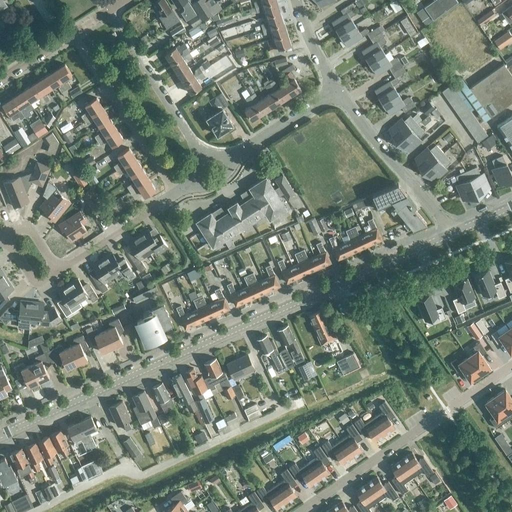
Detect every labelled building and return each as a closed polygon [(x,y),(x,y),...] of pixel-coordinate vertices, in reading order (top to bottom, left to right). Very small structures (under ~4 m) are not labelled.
[(157,0),(154,2),(161,15),(158,17),(167,29),(180,20),(172,9),(170,9),(164,0),(157,0)] [(172,0),(177,7),(181,4),(184,8),(183,11),(181,13),(186,20),(196,14),(187,0),(172,0)] [(218,11),(214,5),(211,7),(206,0),(195,0),(191,3),(202,22),(218,11)] [(434,0),(424,7),(433,20),(458,2),(456,0),(434,0)] [(275,1),(255,7),(257,12),(262,11),(263,8),(264,7),(267,16),(279,12),(275,1)] [(343,15),(331,23),(339,35),(355,25),(350,17),(356,14),(356,12),(354,8),(351,3),(340,10),(343,15)] [(506,9),(501,12),(509,23),(511,20),(511,3),(506,9)] [(364,16),(369,13),(365,6),(359,9),(364,16)] [(481,26),(496,16),(492,10),(477,20),(481,26)] [(279,12),(267,16),(270,24),(268,25),(266,23),(261,24),(262,30),(283,23),(279,12)] [(188,19),(193,27),(201,21),(197,14),(188,19)] [(384,24),(394,19),(392,15),(381,20),(384,24)] [(219,20),(215,21),(217,26),(228,22),(226,17),(219,19),(219,20)] [(406,17),(400,21),(404,26),(409,22),(406,17)] [(286,34),(283,23),(262,30),(264,35),(269,33),(270,30),(272,29),(274,38),(286,34)] [(185,30),(181,24),(170,31),(174,38),(185,30)] [(355,25),(339,35),(346,46),(367,34),(370,39),(381,32),(377,27),(369,32),(367,29),(365,28),(359,32),(355,25)] [(193,39),(204,32),(201,27),(190,33),(193,39)] [(210,38),(217,33),(214,28),(206,33),(210,38)] [(426,42),(432,38),(426,29),(420,33),(426,42)] [(494,41),(499,49),(511,39),(511,36),(508,31),(494,41)] [(373,44),(361,51),(369,63),(385,54),(380,46),(386,43),(386,40),(381,32),(370,39),(373,44)] [(150,40),(147,34),(140,39),(143,44),(150,40)] [(286,34),(274,38),(276,44),(269,46),(270,51),(278,49),(290,45),(286,34)] [(422,38),(417,42),(420,47),(426,44),(422,38)] [(172,63),(189,52),(187,48),(182,50),(182,54),(181,55),(176,47),(165,54),(172,63)] [(234,51),(237,58),(245,55),(243,49),(234,51)] [(192,57),(189,52),(172,63),(178,73),(188,67),(183,59),(185,58),(188,59),(192,57)] [(385,54),(369,63),(376,75),(389,68),(392,73),(402,66),(399,61),(397,58),(395,57),(389,61),(385,54)] [(275,67),(287,64),(285,58),(273,61),(275,67)] [(210,66),(206,60),(201,63),(204,69),(210,66)] [(65,64),(54,70),(66,89),(71,86),(68,81),(66,82),(64,80),(72,75),(65,64)] [(490,117),(511,101),(511,75),(503,64),(469,88),(490,117)] [(395,78),(374,91),(382,103),(397,93),(393,86),(398,82),(399,80),(397,77),(406,71),(402,66),(392,73),(395,78)] [(193,74),(188,67),(178,73),(184,83),(202,72),(199,67),(195,70),(195,73),(193,74)] [(66,89),(54,70),(44,77),(51,88),(58,83),(60,86),(58,87),(62,92),(66,89)] [(430,74),(434,81),(441,77),(437,70),(430,74)] [(205,76),(202,72),(184,83),(191,93),(201,86),(196,79),(198,78),(201,79),(205,76)] [(284,84),(291,95),(301,88),(294,78),(289,72),(285,74),(289,81),(284,84)] [(51,88),(44,77),(33,84),(45,103),(50,100),(47,95),(45,96),(43,93),(51,88)] [(291,95),(284,84),(276,89),(275,88),(277,85),(274,80),(269,83),(281,101),(291,95)] [(272,92),(264,97),(271,107),(281,101),(269,83),(265,86),(268,91),(271,90),(272,92)] [(45,103),(33,84),(23,90),(30,102),(38,97),(39,99),(38,100),(41,105),(45,103)] [(445,96),(455,89),(452,84),(442,91),(445,96)] [(72,97),(82,91),(78,85),(69,91),(72,97)] [(254,93),(249,85),(245,88),(250,96),(254,93)] [(459,94),(455,89),(445,96),(449,101),(459,94)] [(30,102),(23,90),(12,97),(25,116),(29,113),(26,108),(24,109),(23,106),(30,102)] [(221,93),(215,97),(209,101),(215,109),(217,108),(219,111),(207,118),(218,135),(219,134),(221,134),(224,132),(224,131),(233,125),(223,109),(228,105),(221,93)] [(254,93),(250,96),(261,114),(271,107),(264,97),(257,102),(256,100),(257,97),(254,93)] [(397,93),(382,103),(389,115),(401,107),(404,112),(415,106),(412,101),(410,97),(408,97),(402,100),(397,93)] [(462,99),(459,94),(449,101),(452,106),(462,99)] [(261,114),(250,96),(245,99),(248,103),(251,103),(252,105),(245,110),(251,120),(261,114)] [(2,104),(12,121),(19,117),(20,119),(25,116),(12,97),(2,104)] [(84,120),(103,108),(96,97),(85,104),(90,112),(87,114),(86,112),(81,116),(84,120)] [(466,105),(462,99),(452,106),(456,112),(466,105)] [(428,102),(421,109),(427,115),(434,108),(428,102)] [(469,110),(466,105),(456,112),(459,117),(469,110)] [(103,108),(84,120),(87,125),(92,121),(91,120),(93,118),(98,125),(109,118),(103,108)] [(55,117),(50,110),(44,120),(49,127),(55,117)] [(473,115),(469,110),(459,117),(463,122),(473,115)] [(397,142),(417,124),(410,115),(403,121),(402,119),(389,130),(397,142)] [(476,120),(473,115),(463,122),(466,127),(476,120)] [(511,115),(497,126),(511,148),(511,115)] [(109,118),(98,125),(103,133),(101,135),(99,133),(94,136),(97,141),(116,129),(109,118)] [(38,137),(46,132),(47,131),(40,120),(31,127),(38,137)] [(480,125),(476,120),(466,127),(470,132),(480,125)] [(425,132),(417,124),(397,142),(408,151),(421,140),(419,138),(425,132)] [(484,130),(480,125),(470,132),(474,137),(484,130)] [(123,139),(116,129),(97,141),(100,145),(105,142),(104,140),(107,139),(112,146),(123,139)] [(487,135),(484,130),(474,137),(477,142),(487,135)] [(23,146),(29,142),(22,131),(16,135),(23,146)] [(31,141),(37,137),(33,131),(27,135),(31,141)] [(73,140),(67,131),(62,135),(68,144),(73,140)] [(443,138),(447,143),(453,137),(449,132),(443,138)] [(490,136),(482,142),(487,150),(495,144),(490,136)] [(8,155),(20,147),(14,138),(2,147),(8,155)] [(78,151),(83,147),(77,139),(72,143),(78,151)] [(79,152),(73,144),(68,147),(74,155),(79,152)] [(423,171),(443,153),(436,144),(429,150),(428,148),(415,159),(423,171)] [(116,170),(135,158),(128,148),(117,155),(122,163),(120,164),(119,163),(113,166),(116,170)] [(451,161),(443,153),(423,171),(434,180),(446,169),(445,167),(451,161)] [(499,184),(511,180),(511,177),(505,163),(506,163),(502,155),(491,160),(495,168),(492,169),(499,184)] [(81,163),(84,169),(94,162),(90,157),(81,163)] [(135,158),(116,170),(119,175),(125,172),(123,170),(126,168),(131,176),(142,168),(135,158)] [(20,177),(4,183),(13,206),(29,200),(25,191),(27,188),(28,188),(32,180),(42,185),(49,167),(37,162),(31,177),(27,175),(20,177)] [(95,164),(84,171),(83,172),(87,178),(99,171),(95,164)] [(476,166),(466,171),(477,196),(489,188),(482,173),(480,174),(476,166)] [(142,168),(131,176),(136,183),(133,185),(132,183),(127,187),(130,191),(149,179),(142,168)] [(73,176),(80,187),(87,183),(84,178),(85,177),(82,174),(81,174),(79,171),(73,176)] [(477,196),(466,171),(456,176),(459,183),(456,185),(463,200),(477,196)] [(211,213),(197,222),(213,247),(266,213),(270,219),(286,209),(278,197),(284,193),(288,200),(296,195),(283,174),(275,179),(279,186),(274,190),(266,177),(250,188),(240,194),(243,199),(238,203),(236,201),(228,207),(229,208),(224,212),(220,207),(211,213)] [(156,189),(149,179),(130,191),(133,196),(138,192),(137,191),(139,189),(144,197),(156,189)] [(46,199),(40,206),(49,213),(47,215),(54,221),(70,202),(61,194),(56,187),(48,180),(42,195),(46,199)] [(372,194),(373,196),(377,207),(391,201),(394,204),(390,207),(393,211),(396,208),(413,229),(426,223),(406,199),(409,197),(398,183),(372,194)] [(82,194),(91,209),(100,203),(91,189),(82,194)] [(367,204),(365,199),(352,205),(354,208),(357,207),(358,209),(367,204)] [(354,214),(351,208),(343,211),(346,217),(354,214)] [(86,221),(80,211),(59,225),(64,233),(66,232),(72,240),(87,231),(82,224),(86,221)] [(321,231),(314,218),(308,221),(314,234),(321,231)] [(323,232),(328,230),(322,218),(317,221),(323,232)] [(366,233),(371,244),(382,239),(377,228),(376,228),(372,218),(367,220),(372,230),(366,233)] [(371,244),(366,233),(359,236),(355,226),(350,228),(360,249),(371,244)] [(350,240),(344,243),(349,254),(360,249),(350,228),(346,230),(350,240)] [(158,232),(153,236),(148,229),(138,236),(150,253),(154,250),(157,254),(168,247),(158,232)] [(291,238),(288,231),(281,234),(284,241),(291,238)] [(138,236),(129,242),(135,251),(134,253),(130,256),(140,272),(146,268),(140,259),(150,253),(138,236)] [(275,236),(268,239),(270,245),(277,241),(275,236)] [(349,254),(344,243),(338,246),(333,236),(329,238),(333,248),(338,259),(349,254)] [(320,253),(314,256),(319,267),(330,262),(325,251),(321,242),(316,244),(320,253)] [(12,248),(4,251),(8,260),(15,257),(12,248)] [(304,249),(299,251),(309,272),(319,267),(314,256),(308,259),(304,249)] [(309,272),(299,251),(294,254),(299,263),(293,266),(298,277),(309,272)] [(118,262),(112,253),(102,259),(114,276),(123,270),(129,279),(135,275),(124,259),(120,262),(118,262)] [(102,259),(93,265),(99,275),(98,276),(94,279),(102,292),(108,288),(104,282),(114,276),(102,259)] [(298,277),(293,266),(287,269),(282,259),(277,261),(282,271),(287,282),(298,277)] [(165,272),(171,269),(167,263),(162,267),(165,272)] [(270,277),(264,279),(269,290),(280,285),(275,274),(274,274),(270,265),(265,267),(270,277)] [(237,270),(240,275),(246,272),(244,267),(237,270)] [(196,269),(187,273),(191,280),(201,276),(198,268),(196,269)] [(487,270),(475,275),(483,296),(495,291),(498,298),(506,295),(500,281),(494,284),(487,270)] [(269,290),(264,279),(257,282),(253,272),(248,275),(258,295),(269,290)] [(146,274),(139,277),(142,284),(149,280),(146,274)] [(258,295),(248,275),(243,277),(248,286),(242,289),(247,300),(258,295)] [(77,278),(68,285),(79,302),(89,296),(92,302),(98,298),(90,285),(85,288),(83,288),(77,278)] [(0,283),(0,308),(7,301),(3,297),(4,294),(13,288),(7,279),(0,283)] [(459,297),(452,299),(458,313),(465,309),(462,302),(474,297),(467,279),(454,284),(459,297)] [(247,300),(242,289),(236,292),(231,282),(226,284),(231,294),(236,305),(247,300)] [(64,300),(64,302),(59,305),(66,316),(72,312),(82,306),(79,302),(68,285),(58,291),(64,300)] [(132,297),(134,302),(157,291),(155,286),(132,297)] [(213,302),(218,313),(229,308),(224,297),(219,288),(215,290),(219,300),(213,302)] [(202,295),(198,298),(207,318),(218,313),(213,302),(207,305),(202,295)] [(429,295),(417,300),(425,321),(438,315),(440,320),(446,318),(441,307),(436,310),(429,295)] [(207,318),(198,298),(193,300),(197,309),(191,312),(196,323),(207,318)] [(8,308),(0,316),(0,318),(5,324),(10,319),(18,320),(18,321),(18,327),(29,328),(30,322),(32,302),(21,300),(19,311),(18,312),(12,312),(8,308)] [(32,302),(30,322),(41,323),(40,325),(51,326),(56,323),(57,324),(62,320),(54,308),(53,307),(48,310),(43,310),(44,303),(32,302)] [(145,317),(137,321),(147,343),(165,334),(163,330),(173,325),(163,303),(144,312),(144,313),(143,314),(145,317)] [(126,309),(123,304),(111,309),(113,315),(126,309)] [(196,323),(191,312),(185,315),(181,305),(176,307),(180,317),(185,328),(196,323)] [(325,308),(309,315),(322,344),(338,337),(325,308)] [(457,324),(465,320),(462,313),(454,317),(457,324)] [(113,348),(123,343),(118,332),(123,330),(118,319),(109,323),(111,328),(105,331),(113,348)] [(473,323),(467,327),(475,341),(482,337),(473,323)] [(295,338),(294,339),(288,325),(277,329),(284,344),(290,341),(294,351),(292,352),(296,361),(304,358),(295,338)] [(97,328),(92,331),(90,327),(85,329),(92,344),(98,342),(103,352),(113,348),(105,331),(99,333),(97,328)] [(511,351),(511,334),(508,329),(499,335),(496,330),(490,334),(497,344),(502,340),(510,353),(511,351)] [(77,364),(87,359),(83,349),(88,346),(83,335),(73,339),(75,344),(69,347),(77,364)] [(288,368),(286,362),(280,352),(279,353),(272,339),(269,340),(267,335),(257,339),(263,353),(268,350),(277,367),(279,372),(288,368)] [(468,357),(480,374),(490,367),(486,362),(481,355),(486,351),(479,342),(474,345),(477,350),(468,357)] [(0,348),(2,354),(9,351),(6,344),(4,344),(0,346),(0,348)] [(77,364),(69,347),(64,350),(61,345),(52,349),(57,361),(62,358),(67,369),(77,364)] [(287,349),(284,350),(280,352),(286,362),(292,360),(287,349)] [(353,351),(335,360),(342,375),(361,366),(353,351)] [(39,382),(49,377),(44,367),(50,364),(45,353),(35,357),(37,362),(31,365),(39,382)] [(233,378),(254,369),(247,354),(227,364),(233,378)] [(323,366),(333,362),(330,355),(320,359),(323,366)] [(480,374),(468,357),(459,363),(456,358),(450,362),(457,372),(462,368),(470,381),(480,374)] [(216,358),(204,363),(210,376),(206,378),(213,393),(223,389),(228,398),(235,394),(231,385),(224,370),(222,371),(216,358)] [(39,382),(31,365),(25,367),(23,363),(14,367),(19,378),(24,376),(29,386),(39,382)] [(304,379),(312,376),(306,363),(299,366),(304,379)] [(0,396),(7,393),(6,390),(11,387),(1,365),(0,365),(0,396)] [(202,375),(198,377),(193,368),(185,372),(195,393),(197,393),(200,399),(195,401),(205,423),(213,419),(204,398),(213,393),(206,378),(203,379),(202,375)] [(189,412),(197,408),(180,374),(172,378),(174,382),(173,383),(178,395),(179,394),(184,403),(189,412)] [(170,397),(169,397),(162,382),(152,387),(164,412),(175,407),(172,402),(173,402),(170,397)] [(238,399),(245,396),(238,384),(232,387),(238,399)] [(495,396),(510,418),(511,416),(511,399),(505,389),(495,396)] [(133,396),(137,405),(132,407),(140,424),(150,419),(153,427),(160,424),(144,391),(133,396)] [(489,418),(496,428),(510,418),(495,396),(485,402),(494,415),(489,418)] [(126,430),(131,428),(128,420),(131,419),(122,401),(109,407),(117,425),(122,423),(126,430)] [(369,409),(374,406),(371,401),(366,404),(369,409)] [(383,411),(373,417),(385,434),(395,428),(389,419),(394,416),(384,401),(378,405),(383,411)] [(249,420),(261,413),(256,403),(243,409),(249,420)] [(158,416),(161,424),(169,420),(165,412),(158,416)] [(241,426),(234,412),(224,417),(227,424),(230,430),(241,426)] [(343,424),(349,420),(344,413),(338,417),(343,424)] [(91,416),(79,421),(85,433),(91,447),(98,444),(94,435),(91,437),(89,431),(96,428),(91,416)] [(385,434),(373,417),(364,424),(360,418),(354,422),(364,437),(370,433),(376,441),(385,434)] [(85,433),(79,421),(67,427),(73,439),(80,436),(86,450),(91,447),(85,433)] [(341,440),(352,457),(362,450),(356,442),(362,438),(352,423),(346,428),(350,434),(341,440)] [(217,429),(220,436),(230,430),(227,424),(217,429)] [(63,456),(69,453),(65,446),(68,445),(61,430),(50,435),(57,450),(60,448),(63,456)] [(203,431),(194,435),(197,442),(207,438),(203,431)] [(155,443),(150,432),(144,434),(149,445),(155,443)] [(309,439),(304,432),(297,437),(302,444),(309,439)] [(501,448),(507,443),(500,433),(494,437),(501,448)] [(50,454),(56,451),(49,436),(47,437),(46,437),(43,438),(42,439),(38,441),(43,452),(42,452),(48,464),(53,462),(50,454)] [(123,442),(130,453),(133,457),(140,452),(129,438),(123,442)] [(352,457),(341,440),(332,446),(327,440),(321,444),(332,459),(337,455),(343,464),(352,457)] [(36,461),(43,458),(35,443),(34,443),(32,443),(30,444),(29,446),(24,448),(29,458),(28,458),(34,470),(40,468),(36,461)] [(308,463),(320,479),(329,473),(324,464),(329,461),(319,446),(313,450),(317,456),(308,463)] [(37,480),(34,475),(22,449),(18,451),(17,450),(10,453),(17,467),(23,465),(26,470),(25,470),(31,483),(37,480)] [(270,452),(262,458),(266,463),(274,458),(270,452)] [(412,452),(401,459),(413,476),(423,469),(427,476),(433,471),(423,457),(417,460),(412,452)] [(4,484),(11,481),(16,478),(13,471),(10,465),(8,465),(5,457),(0,459),(0,476),(0,477),(4,484)] [(413,476),(401,459),(391,467),(397,475),(391,478),(401,493),(407,489),(403,483),(413,476)] [(59,460),(53,462),(59,476),(65,474),(59,460)] [(320,479),(308,463),(299,469),(295,463),(289,467),(299,482),(304,478),(310,486),(320,479)] [(90,464),(83,467),(87,474),(94,471),(90,464)] [(59,476),(54,465),(47,468),(53,479),(59,476)] [(80,482),(85,479),(86,479),(80,467),(74,470),(80,482)] [(275,485),(287,502),(297,495),(291,487),(297,483),(286,469),(280,473),(285,479),(275,485)] [(439,480),(434,473),(429,476),(434,484),(439,480)] [(216,474),(210,479),(213,484),(220,480),(216,474)] [(377,476),(366,484),(378,500),(388,494),(392,500),(398,496),(388,481),(382,485),(377,476)] [(202,487),(199,479),(187,484),(190,492),(202,487)] [(378,500),(366,484),(356,491),(361,499),(356,503),(362,511),(371,511),(368,507),(378,500)] [(287,502),(275,485),(266,491),(262,485),(256,490),(266,504),(272,500),(277,509),(287,502)] [(47,487),(41,489),(45,500),(51,497),(47,487)] [(182,511),(186,509),(182,503),(188,500),(181,490),(171,497),(175,503),(162,511),(182,511)] [(243,507),(246,511),(260,511),(259,509),(264,505),(254,491),(248,495),(252,501),(243,507)] [(417,502),(423,509),(430,504),(425,496),(417,502)] [(450,509),(457,504),(452,496),(444,502),(450,509)] [(16,511),(22,511),(24,511),(18,498),(12,501),(16,511)] [(342,501),(331,508),(333,511),(357,511),(353,505),(347,509),(342,501)] [(15,511),(10,502),(4,505),(7,511),(15,511)] [(215,511),(218,510),(212,502),(207,505),(211,511),(215,511)]
